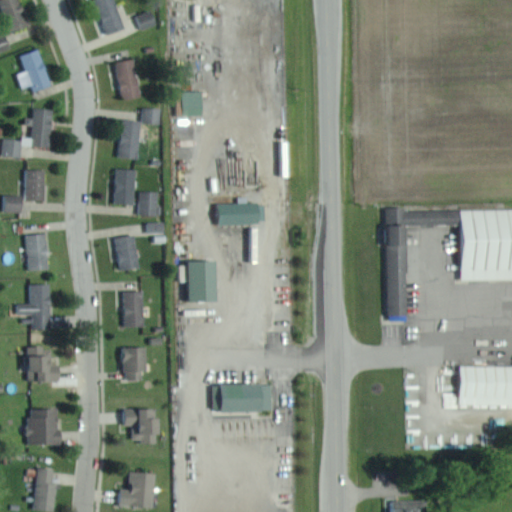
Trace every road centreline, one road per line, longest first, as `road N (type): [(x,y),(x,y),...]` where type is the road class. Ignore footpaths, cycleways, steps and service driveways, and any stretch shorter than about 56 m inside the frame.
road 1 (residential): [(59,0),(91,94),(84,178),(87,511)]
road 2 (primary): [(341,511),(330,0)]
